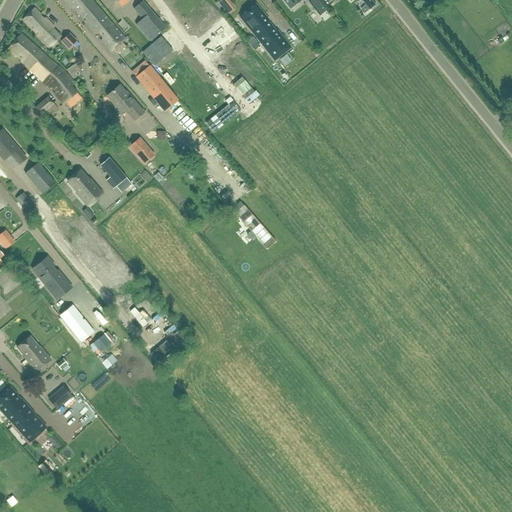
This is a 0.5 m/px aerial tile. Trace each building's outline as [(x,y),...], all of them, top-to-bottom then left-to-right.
[(124,38),(90,0),(62,0),(69,9),(72,8),(85,24),(93,33),(97,32),(102,38),(100,41),(109,51),(111,50),(112,51),(113,51),(117,55),(126,47),(121,41),(124,38)] [(200,1),(199,0),(172,0),(184,14),(200,1)] [(316,0),(313,0),(309,3),(319,17),(325,12),(316,0)] [(363,0),(363,1),(370,10),(376,6),(370,0),(363,0)] [(150,42),(165,27),(143,1),(142,2),(132,9),(141,20),(135,25),(150,42)] [(200,1),(184,14),(202,34),(217,20),(200,1)] [(257,38),(267,30),(263,24),(268,20),(255,5),(240,17),(257,38)] [(43,19),(39,15),(40,14),(34,8),(22,20),(41,39),(44,42),(49,48),(58,39),(53,33),(50,30),(54,26),(45,18),(43,19)] [(272,35),(267,30),(257,38),(273,59),(289,47),(277,31),(272,35)] [(39,50),(21,34),(7,50),(15,57),(16,56),(21,60),(20,62),(44,83),(49,88),(52,86),(56,91),(54,94),(64,104),(65,102),(70,108),(82,98),(80,96),(76,93),(77,92),(70,85),(73,83),(58,67),(52,62),(48,60),(39,50)] [(64,38),(72,46),(76,42),(68,34),(64,38)] [(183,51),(167,64),(183,83),(198,70),(183,51)] [(218,94),(198,70),(183,83),(197,100),(198,99),(204,105),(218,94)] [(148,93),(164,112),(178,100),(162,82),(148,93)] [(127,96),(119,86),(106,96),(114,106),(113,107),(120,114),(125,110),(134,121),(143,113),(128,95),(127,96)] [(53,112),(56,109),(46,97),(34,107),(44,118),(52,111),(53,112)] [(26,159),(2,131),(0,132),(0,156),(3,161),(11,154),(19,164),(26,159)] [(154,155),(138,138),(128,147),(143,165),(154,155)] [(230,190),(243,179),(213,144),(200,155),(230,190)] [(113,189),(116,187),(126,178),(109,158),(100,165),(110,176),(109,177),(107,179),(106,180),(113,189)] [(148,171),(155,165),(152,161),(144,167),(148,171)] [(42,194),(55,183),(38,163),(25,174),(42,194)] [(182,169),(190,179),(196,174),(188,164),(182,169)] [(91,183),(80,170),(67,181),(78,194),(77,195),(87,207),(102,193),(92,182),(91,183)] [(158,174),(153,177),(160,188),(165,184),(158,174)] [(3,204),(0,205),(0,220),(1,222),(11,214),(3,204)] [(47,258),(32,269),(56,299),(71,288),(57,271),(56,272),(52,267),(54,266),(47,258)] [(39,348),(30,337),(16,348),(26,359),(25,360),(35,372),(50,360),(40,348),(39,348)] [(111,355),(105,360),(110,365),(116,361),(111,355)] [(56,364),(61,370),(62,369),(65,372),(70,368),(67,365),(68,364),(66,362),(67,361),(64,358),(63,359),(62,359),(56,364)] [(10,387),(0,396),(0,409),(11,422),(28,407),(20,399),(19,400),(16,396),(17,395),(10,387)] [(55,409),(70,397),(63,388),(47,400),(55,409)] [(28,407),(11,422),(29,442),(46,427),(38,419),(37,420),(33,415),(34,414),(28,407)]
